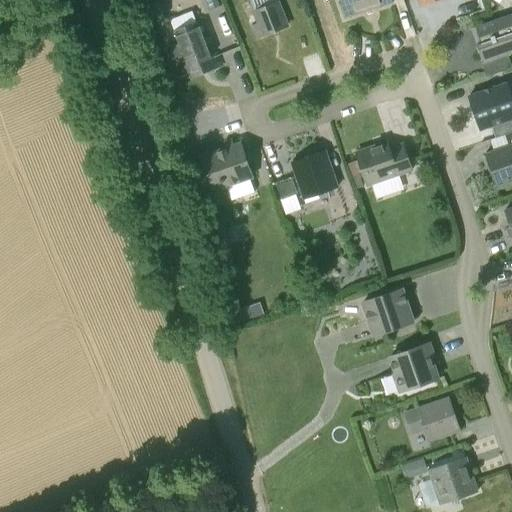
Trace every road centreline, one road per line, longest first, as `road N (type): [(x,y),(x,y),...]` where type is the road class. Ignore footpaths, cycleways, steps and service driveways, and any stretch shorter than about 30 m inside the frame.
road 1 (unclassified): [(253,511),(95,0)]
road 2 (residential): [(511,451),(479,355),(469,247),(418,84)]
road 3 (residential): [(418,84),(408,57),(250,109),(261,137)]
road 4 (residential): [(261,137),(418,84)]
